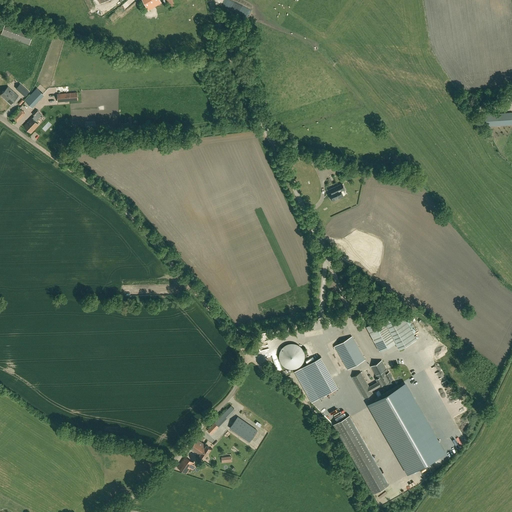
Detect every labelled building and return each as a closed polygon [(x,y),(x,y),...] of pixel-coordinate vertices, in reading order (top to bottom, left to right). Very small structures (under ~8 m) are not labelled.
[(148,0),(142,0),(148,10),(153,8),(148,0)] [(179,4),(176,0),(166,0),(171,9),(179,4)] [(6,24),(2,35),(29,45),(33,34),(6,24)] [(29,92),(20,84),(16,89),(25,97),(29,92)] [(8,87),(1,95),(11,104),(19,96),(8,87)] [(31,106),(36,102),(43,94),(37,88),(30,96),(25,101),(31,106)] [(57,94),(58,102),(78,100),(77,92),(57,94)] [(511,112),(497,113),(498,126),(511,124),(511,112)] [(31,133),(39,125),(31,118),(28,121),(29,122),(28,122),(27,122),(24,126),(31,133)] [(330,189),(330,190),(331,192),(329,193),(330,196),(330,197),(331,199),(332,200),(332,201),(343,196),(341,191),(344,189),(342,184),(338,186),(336,183),(333,184),(334,187),(330,189)] [(417,340),(402,313),(402,312),(385,322),(382,318),(366,326),(380,352),(396,343),(399,349),(417,340)] [(348,369),(365,359),(352,336),(335,346),(348,369)] [(313,402),(340,388),(324,356),(296,370),(313,402)] [(371,367),(377,379),(376,380),(377,382),(369,387),(361,372),(352,377),(364,398),(373,393),(371,391),(393,379),(389,372),(388,372),(382,360),(371,367)] [(435,458),(438,456),(415,415),(399,386),(374,400),(414,470),(435,458)] [(439,404),(442,407),(450,399),(447,396),(439,404)] [(388,486),(355,413),(338,421),(372,493),(388,486)] [(250,442),(257,431),(238,417),(230,428),(250,442)] [(214,423),(208,430),(208,431),(211,434),(218,427),(214,423)] [(230,429),(220,445),(240,459),(246,451),(239,446),(242,440),(240,439),(239,440),(236,437),(238,435),(230,429)] [(204,459),(211,449),(197,439),(190,449),(204,459)] [(186,473),(194,463),(185,457),(178,467),(186,473)]
